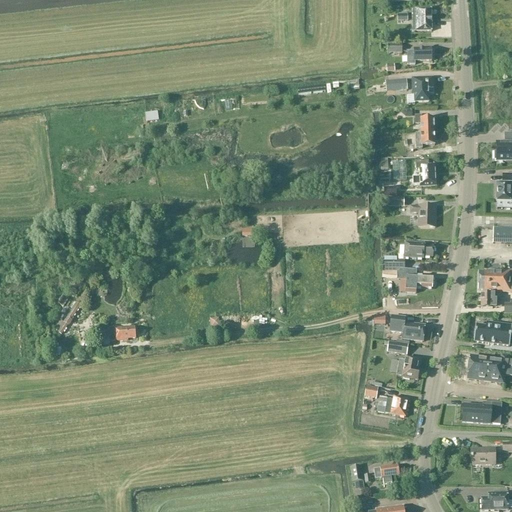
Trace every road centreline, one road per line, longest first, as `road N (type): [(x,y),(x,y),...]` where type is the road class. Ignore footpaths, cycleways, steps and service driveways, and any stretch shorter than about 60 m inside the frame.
road 1 (tertiary): [(439,511),(421,468),(468,212),(460,0)]
road 2 (track): [(139,346),(390,312),(451,314)]
